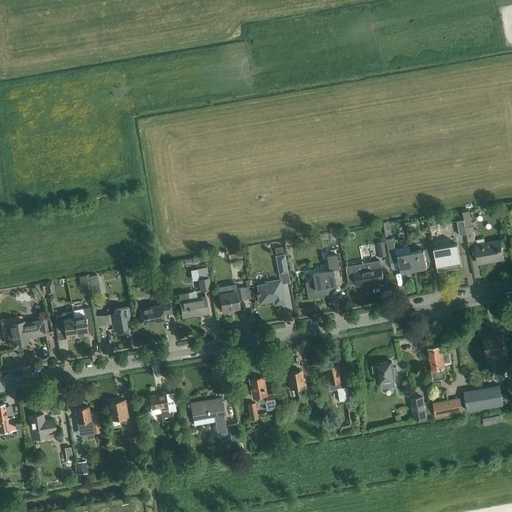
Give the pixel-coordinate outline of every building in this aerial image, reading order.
[(467,233),(466,227),(464,220),(458,221),(460,235),(467,233)] [(476,240),(473,225),(466,227),(467,233),(468,241),(476,240)] [(415,270),(412,252),(396,255),(393,238),(386,239),(390,263),(399,262),(401,273),(415,270)] [(504,259),(502,249),(500,240),(475,244),(478,261),(491,259),(492,261),(504,259)] [(387,255),(384,242),(378,243),(381,256),(387,255)] [(462,267),(460,257),(457,243),(434,248),(436,260),(438,271),(462,267)] [(283,246),(275,248),(276,256),(279,273),(288,272),(284,254),(283,246)] [(427,268),(425,257),(428,256),(429,261),(436,260),(434,248),(424,250),(424,249),(412,252),(415,270),(427,268)] [(336,285),(333,269),(339,268),(336,253),(327,255),(330,269),(312,272),(314,281),(305,282),(308,298),(325,295),(324,288),(336,285)] [(161,276),(156,276),(157,282),(168,280),(165,263),(159,264),(161,276)] [(354,265),(346,267),(349,284),(357,283),(357,286),(384,281),(382,271),(381,267),(355,272),(354,265)] [(211,288),(209,277),(207,267),(197,269),(201,290),(211,288)] [(283,290),(281,284),(281,279),(266,282),(266,283),(258,285),(259,292),(257,292),(259,303),(270,301),(270,300),(274,299),(275,304),(285,302),(283,294),(282,294),(281,291),(283,290)] [(52,281),(46,282),(49,294),(55,292),(52,281)] [(245,299),(243,289),(243,286),(236,288),(237,291),(228,293),(226,285),(219,286),(224,310),(238,307),(237,299),(239,298),(239,300),(245,299)] [(209,313),(207,303),(206,295),(190,298),(188,292),(181,293),(182,300),(180,300),(183,315),(194,313),(194,315),(209,313)] [(163,314),(172,312),(170,302),(161,303),(161,305),(140,309),(143,325),(164,321),(163,314)] [(126,319),(131,318),(129,307),(115,309),(116,313),(104,315),(106,325),(112,323),(114,330),(127,327),(126,319)] [(89,334),(87,322),(92,321),(90,309),(85,310),(84,308),(73,310),(75,317),(78,336),(89,334)] [(78,336),(75,317),(73,310),(62,312),(63,314),(56,315),(58,327),(64,326),(67,338),(78,336)] [(26,333),(38,331),(38,334),(38,335),(45,333),(43,320),(25,323),(24,321),(8,324),(11,345),(28,342),(26,333)] [(505,372),(502,353),(507,353),(503,334),(484,337),(487,356),(493,355),(497,373),(505,372)] [(445,362),(451,361),(450,353),(443,354),(441,345),(440,346),(438,345),(436,345),(435,347),(427,348),(431,369),(433,380),(445,378),(444,367),(445,367),(445,362)] [(395,380),(394,375),(397,374),(396,367),(393,367),(391,361),(378,363),(378,365),(373,366),(374,372),(379,371),(382,389),(395,387),(394,380),(395,380)] [(341,389),(340,381),(341,380),(338,363),(325,365),(328,383),(329,390),(337,389),(339,401),(351,399),(349,388),(341,389)] [(308,404),(304,386),(305,386),(304,377),(302,377),(300,370),(288,372),(291,389),(297,388),(300,406),(308,404)] [(266,394),(262,376),(258,377),(256,375),(252,376),(251,378),(250,378),(254,397),(258,396),(259,403),(265,402),(267,410),(276,408),(273,393),(266,394)] [(503,404),(499,384),(464,390),(468,410),(503,404)] [(168,410),(166,393),(150,395),(152,408),(150,408),(151,413),(153,414),(162,412),(161,411),(168,410)] [(426,416),(422,397),(411,399),(414,418),(426,416)] [(193,419),(214,415),(217,434),(227,432),(224,415),(225,415),(222,398),(190,403),(193,419)] [(128,416),(125,399),(109,402),(112,419),(128,416)] [(444,404),(436,406),(438,415),(458,412),(456,399),(443,401),(444,404)] [(15,422),(14,416),(13,416),(7,417),(5,403),(0,403),(0,431),(9,430),(16,429),(16,426),(22,425),(21,421),(15,422)] [(255,403),(248,404),(251,419),(258,418),(255,403)] [(101,431),(98,412),(90,413),(88,406),(83,407),(81,405),(77,406),(76,408),(75,408),(79,430),(92,428),(93,433),(101,431)] [(178,420),(176,410),(168,412),(170,422),(178,420)] [(56,431),(54,418),(49,419),(50,424),(46,425),(44,414),(29,416),(33,439),(47,436),(47,432),(56,431)] [(236,424),(228,425),(232,447),(235,446),(236,453),(242,452),(241,445),(240,445),(236,424)] [(335,427),(328,433),(328,436),(335,435),(339,431),(335,427)] [(137,435),(127,437),(131,456),(141,455),(137,435)] [(73,459),(71,446),(65,448),(67,460),(73,459)] [(182,454),(171,455),(172,465),(183,464),(182,454)] [(102,456),(98,460),(103,465),(107,461),(102,456)] [(87,473),(86,462),(77,462),(78,474),(87,473)]
